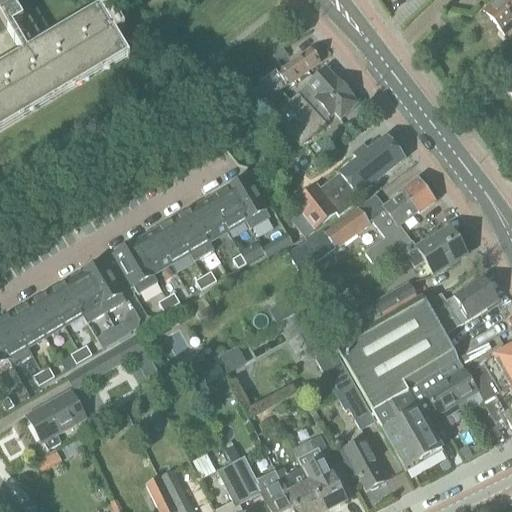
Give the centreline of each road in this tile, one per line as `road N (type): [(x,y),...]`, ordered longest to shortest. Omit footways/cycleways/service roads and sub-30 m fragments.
road 1 (tertiary): [(511,235),(332,0)]
road 2 (residential): [(0,301),(231,168)]
